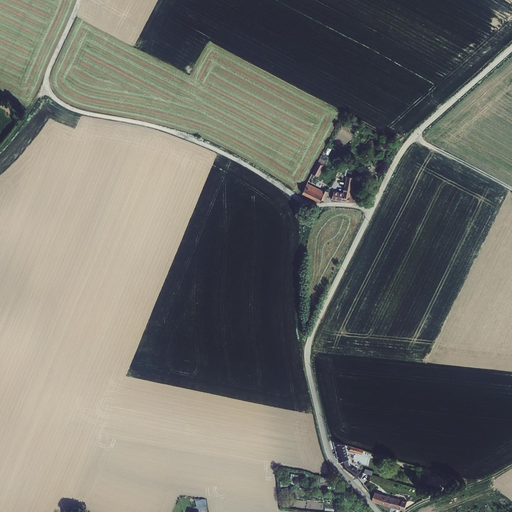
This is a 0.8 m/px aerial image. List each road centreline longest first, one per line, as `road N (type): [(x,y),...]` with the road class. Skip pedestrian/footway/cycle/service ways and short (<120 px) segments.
road 1 (residential): [(78,0),(46,73),(46,89),(61,105),(181,135),(309,205),(372,209)]
road 2 (track): [(221,153),(281,193),(298,217),(294,329),(328,471)]
road 3 (unclassified): [(372,209),(316,319),(306,360),(329,458),(376,511)]
road 4 (unclassified): [(511,50),(409,142),(372,209)]
road 5 (track): [(390,511),(456,492),(511,463)]
